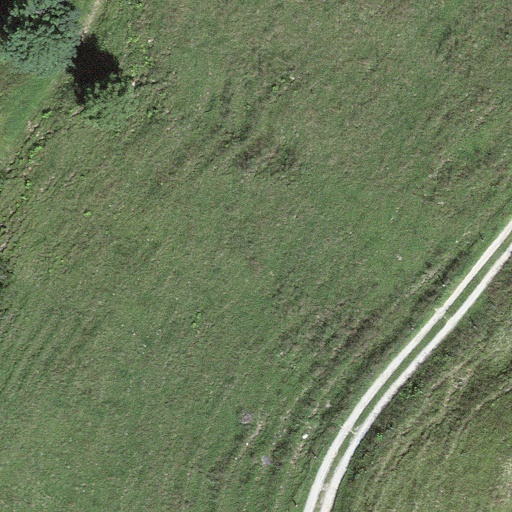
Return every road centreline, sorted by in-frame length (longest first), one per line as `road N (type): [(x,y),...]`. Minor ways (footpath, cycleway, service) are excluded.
road 1 (track): [(511,231),(370,405),(315,511)]
road 2 (track): [(0,149),(106,0)]
